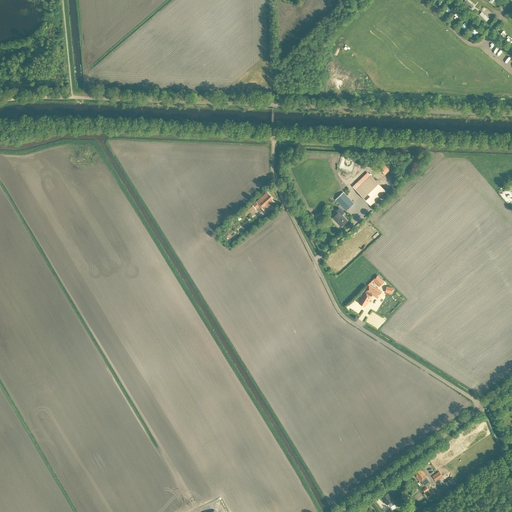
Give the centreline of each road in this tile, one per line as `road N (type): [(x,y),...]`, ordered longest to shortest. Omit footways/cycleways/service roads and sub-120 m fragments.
road 1 (residential): [(481,407),(338,310),(274,181),(273,138)]
road 2 (track): [(0,129),(40,123),(273,138)]
road 3 (unclassified): [(273,105),(511,114)]
road 4 (track): [(511,146),(273,138)]
road 5 (track): [(72,97),(266,104)]
road 6 (tertiary): [(337,511),(481,407)]
